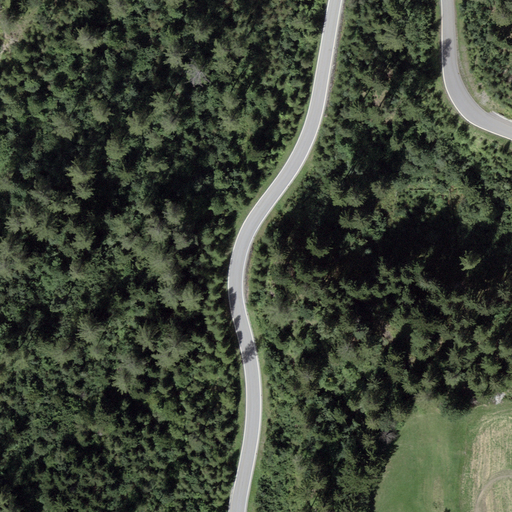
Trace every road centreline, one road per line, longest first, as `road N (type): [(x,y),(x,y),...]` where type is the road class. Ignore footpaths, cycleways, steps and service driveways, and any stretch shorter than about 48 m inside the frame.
road 1 (tertiary): [(335,0),(310,128),(252,224),(236,267),(254,406),(238,511)]
road 2 (tertiary): [(448,0),(459,90),(471,109),(511,131)]
